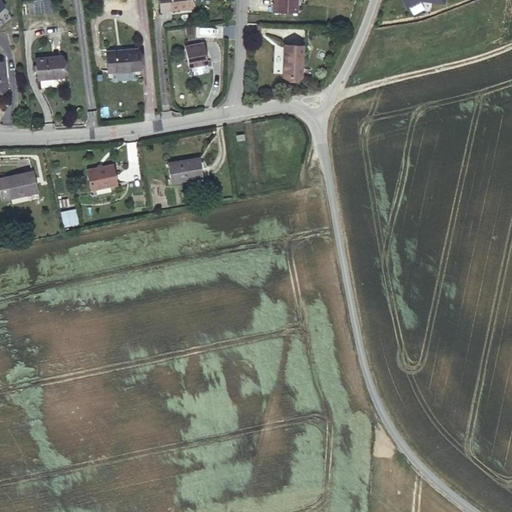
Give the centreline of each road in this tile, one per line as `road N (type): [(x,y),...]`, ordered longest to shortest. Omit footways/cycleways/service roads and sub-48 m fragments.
road 1 (unclassified): [(476,511),(424,469),(373,394),(317,119),(307,102)]
road 2 (residential): [(0,137),(130,130),(233,112)]
road 3 (track): [(511,45),(324,95)]
road 4 (residential): [(307,102),(338,79),(371,0)]
